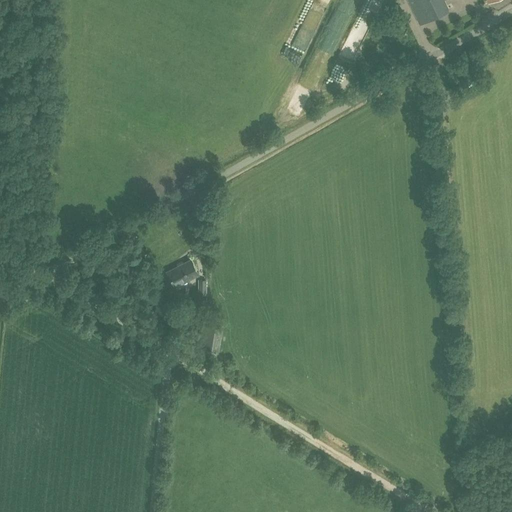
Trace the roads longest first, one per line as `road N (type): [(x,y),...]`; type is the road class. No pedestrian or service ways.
road 1 (unclassified): [(45,275),(511,13)]
road 2 (track): [(424,511),(169,351)]
